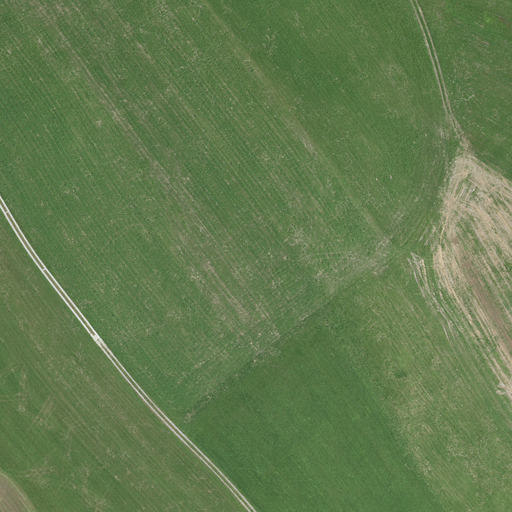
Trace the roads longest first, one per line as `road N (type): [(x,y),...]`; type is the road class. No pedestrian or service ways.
road 1 (track): [(252,511),(141,394),(0,200)]
road 2 (track): [(449,142),(434,55),(414,0)]
